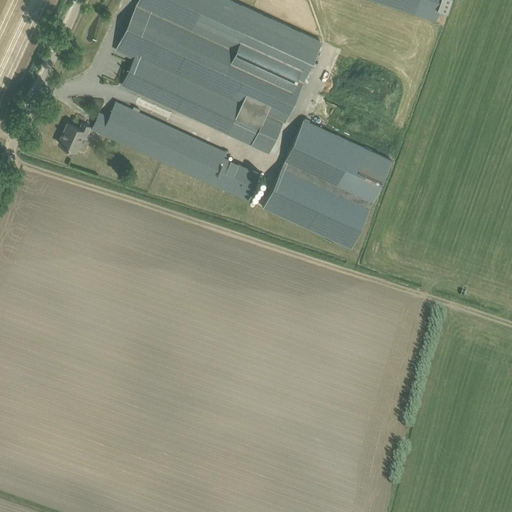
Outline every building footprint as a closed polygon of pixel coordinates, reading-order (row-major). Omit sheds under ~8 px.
[(321,41),(303,32),(231,0),(139,0),(117,50),(135,59),(123,85),(132,89),(252,144),(268,152),(283,120),(284,121),(321,41)] [(374,0),(433,19),(437,7),(447,10),(449,0),(374,0)] [(183,132),(125,105),(116,101),(109,115),(101,132),(110,137),(163,160),(169,163),(249,200),(261,172),(224,156),(226,151),(183,132)] [(303,118),(263,206),(351,247),(391,159),(309,121),(309,120),(305,118),(304,119),(303,118)] [(85,135),(89,126),(82,123),(80,128),(68,122),(58,142),(75,150),(82,134),(85,135)]
